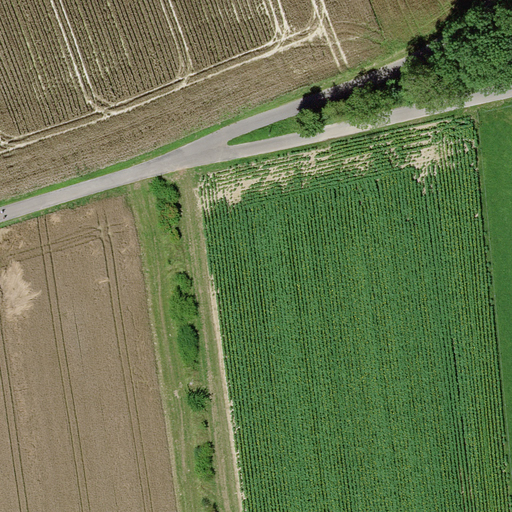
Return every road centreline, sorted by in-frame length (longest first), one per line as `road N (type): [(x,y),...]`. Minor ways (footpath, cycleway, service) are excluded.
road 1 (track): [(178,161),(408,59),(487,0)]
road 2 (track): [(178,161),(511,89)]
road 3 (unclassified): [(0,212),(178,161)]
